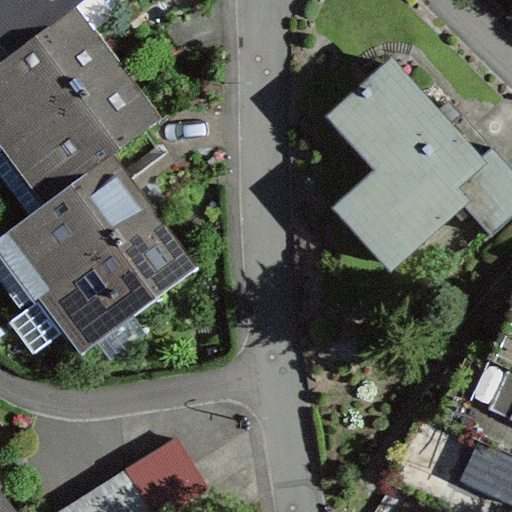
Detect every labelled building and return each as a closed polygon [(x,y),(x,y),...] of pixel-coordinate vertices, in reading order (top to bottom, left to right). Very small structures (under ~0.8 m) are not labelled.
[(0,0),(0,17),(22,47),(85,0),(0,0)] [(120,10),(112,0),(85,0),(22,47),(0,63),(0,118),(16,140),(110,70),(88,40),(96,34),(93,30),(120,10)] [(479,159),(392,62),(344,106),(393,160),(341,207),(393,265),(463,202),(449,186),(479,159)] [(5,150),(0,154),(0,173),(32,215),(112,154),(145,129),(159,119),(139,93),(129,101),(127,97),(129,95),(110,70),(16,140),(10,145),(8,143),(3,147),(5,150)] [(37,297),(51,287),(145,217),(206,173),(203,170),(218,159),(178,105),(159,119),(145,129),(163,154),(130,179),(112,154),(32,215),(10,231),(25,251),(11,261),(37,297)] [(449,186),(463,202),(493,235),(511,217),(511,166),(493,146),(479,159),(449,186)] [(163,241),(145,217),(51,287),(57,294),(75,319),(84,330),(95,345),(198,269),(176,240),(163,249),(159,244),(163,241)] [(75,319),(57,294),(28,317),(46,341),(75,319)] [(511,311),(491,355),(511,364),(511,311)] [(95,345),(84,330),(57,350),(68,365),(95,345)] [(511,451),(511,364),(491,355),(474,346),(440,417),(511,451)] [(386,480),(454,511),(509,511),(511,507),(511,451),(440,417),(421,408),(386,480)] [(176,437),(123,472),(140,499),(194,463),(176,437)] [(209,487),(194,463),(140,499),(148,511),(171,511),(189,501),(209,487)] [(100,486),(117,511),(148,511),(140,499),(123,472),(100,486)] [(117,511),(100,486),(77,501),(84,511),(117,511)] [(171,511),(195,511),(189,501),(171,511)]
